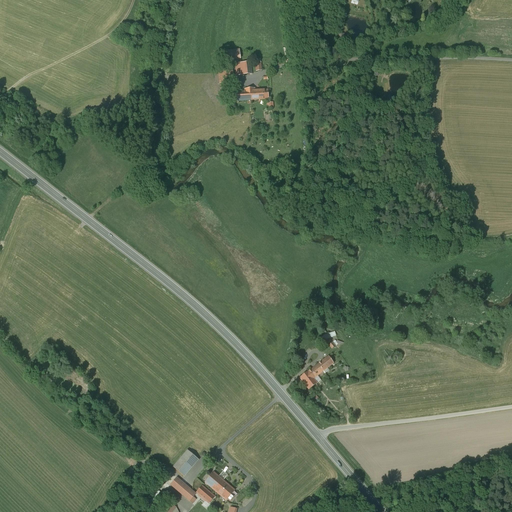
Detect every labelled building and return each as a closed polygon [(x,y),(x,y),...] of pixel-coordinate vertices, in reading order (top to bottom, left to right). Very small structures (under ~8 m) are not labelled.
[(239,50),(225,52),(226,62),(241,60),(239,50)] [(251,62),(235,64),(237,76),(252,74),(251,62)] [(255,89),(244,90),(245,92),(236,93),(237,102),(269,100),(268,91),(255,92),(255,89)] [(322,338),(325,341),(327,339),(336,336),(335,332),(324,336),(322,338)] [(328,357),(308,372),(314,379),(334,364),(328,357)] [(308,372),(300,378),(309,390),(317,383),(314,379),(308,372)] [(198,459),(188,450),(174,465),(184,475),(198,459)] [(236,488),(214,470),(205,482),(227,499),(236,488)] [(177,477),(171,484),(191,501),(197,493),(177,477)] [(216,495),(203,485),(197,491),(211,502),(216,495)] [(168,511),(173,511),(178,507),(174,503),(167,511),(168,511)]
